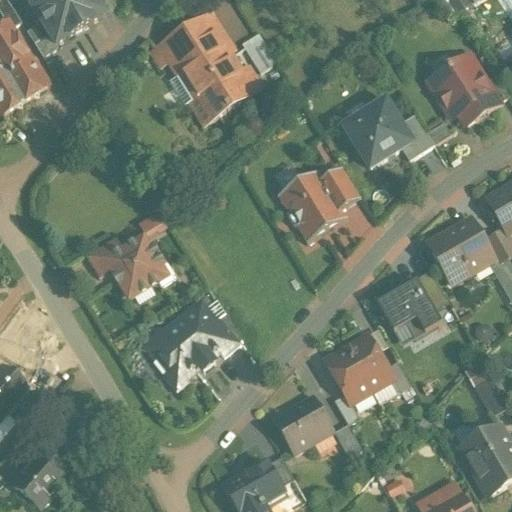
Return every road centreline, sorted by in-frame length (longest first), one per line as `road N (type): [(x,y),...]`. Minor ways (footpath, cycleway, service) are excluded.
road 1 (residential): [(169,490),(375,257),(430,204),(511,155)]
road 2 (residential): [(1,215),(169,490)]
road 3 (residential): [(1,215),(163,0)]
